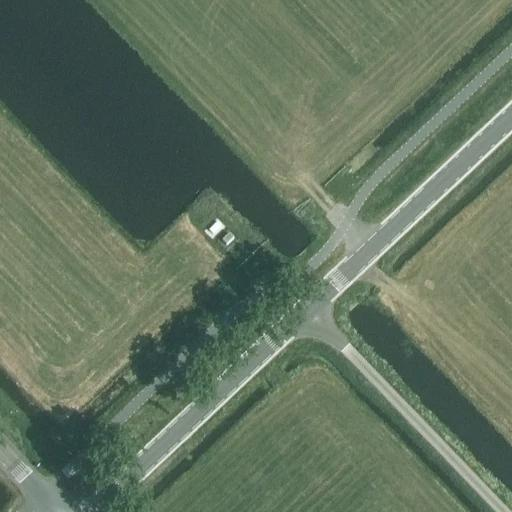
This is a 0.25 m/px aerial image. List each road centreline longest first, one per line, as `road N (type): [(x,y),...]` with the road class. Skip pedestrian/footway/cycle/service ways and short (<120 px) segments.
road 1 (secondary): [(88,511),(307,308)]
road 2 (unclassified): [(504,511),(307,308)]
road 3 (secondary): [(307,308),(511,115)]
